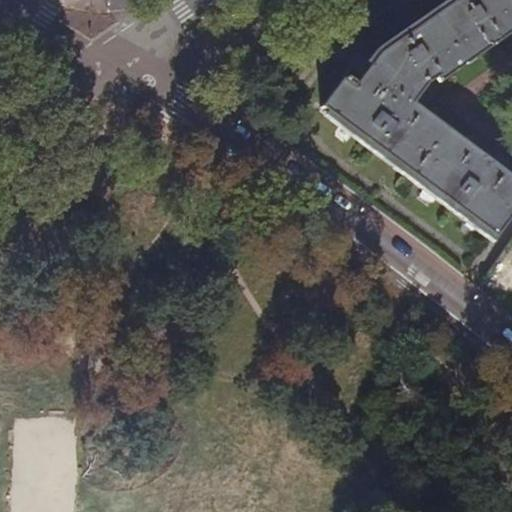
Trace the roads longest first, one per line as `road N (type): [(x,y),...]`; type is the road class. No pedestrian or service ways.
road 1 (residential): [(105,61),(327,206),(511,352)]
road 2 (tertiary): [(105,61),(0,137)]
road 3 (residential): [(0,0),(105,61)]
